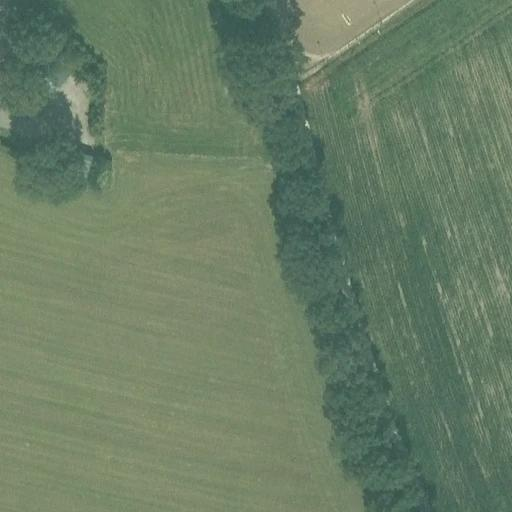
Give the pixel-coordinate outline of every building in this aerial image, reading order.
[(18,25),(0,46),(0,49),(16,62),(35,40),(18,25)] [(54,42),(44,33),(34,46),(43,55),(54,42)] [(50,95),(74,70),(53,50),(28,75),(50,95)] [(45,100),(10,68),(0,78),(0,94),(28,119),(45,100)] [(62,151),(58,166),(86,174),(90,159),(62,151)]
